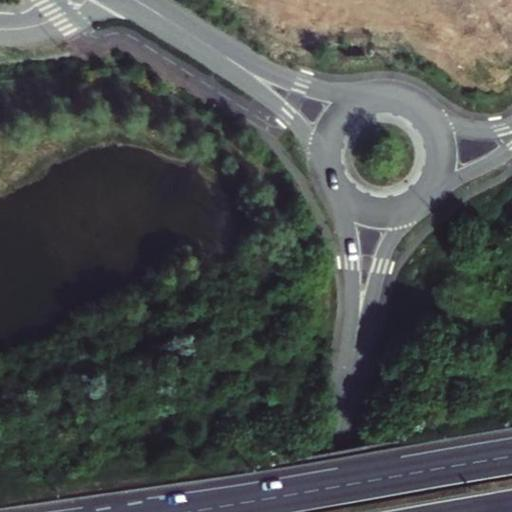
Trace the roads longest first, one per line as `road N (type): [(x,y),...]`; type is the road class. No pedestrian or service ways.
road 1 (trunk): [(511,455),(268,497)]
road 2 (residential): [(336,186),(349,246),(351,369)]
road 3 (residential): [(351,369),(384,255),(414,204)]
road 4 (unclassified): [(379,96),(328,92),(226,56)]
road 5 (unclassified): [(226,56),(297,123),(328,167)]
road 6 (residential): [(351,369),(324,511)]
